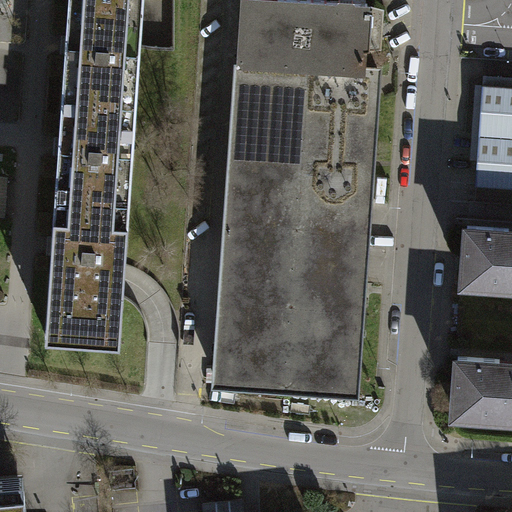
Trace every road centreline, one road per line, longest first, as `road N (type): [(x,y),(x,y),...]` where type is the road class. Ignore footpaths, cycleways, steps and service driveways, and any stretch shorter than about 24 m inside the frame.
road 1 (unclassified): [(404,467),(437,0)]
road 2 (unclassified): [(0,408),(404,467)]
